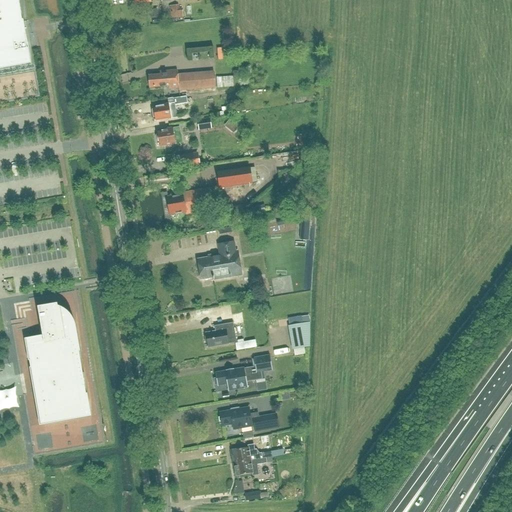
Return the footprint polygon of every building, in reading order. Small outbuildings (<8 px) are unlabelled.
[(0,0),(0,70),(31,65),(27,42),(26,43),(19,0),(0,0)] [(176,6),(166,6),(167,19),(181,18),(181,11),(177,11),(176,6)] [(178,87),(177,75),(177,71),(161,72),(162,75),(149,76),(150,88),(169,87),(169,89),(178,89),(178,87)] [(213,72),(177,75),(178,87),(178,89),(178,91),(214,88),(213,72)] [(172,98),(168,99),(169,104),(170,110),(175,109),(175,106),(180,105),(179,98),(172,99),(172,98)] [(152,113),(153,120),(155,120),(155,121),(171,119),(177,117),(175,109),(170,110),(169,104),(160,105),(160,107),(153,108),(154,113),(152,113)] [(156,139),(157,146),(159,146),(159,147),(164,146),(165,148),(173,147),(173,145),(175,144),(182,143),(181,135),(180,135),(179,128),(173,129),(173,128),(167,129),(167,131),(157,132),(158,139),(156,139)] [(133,149),(147,149),(147,134),(134,134),(133,149)] [(177,157),(179,169),(199,166),(197,154),(177,157)] [(249,168),(217,172),(220,188),(252,184),(249,168)] [(168,214),(170,214),(170,215),(185,213),(185,215),(215,210),(211,188),(182,193),(182,195),(167,198),(169,210),(168,211),(168,214)] [(212,277),(213,280),(231,277),(231,274),(240,272),(237,254),(235,254),(233,243),(219,246),(221,257),(198,261),(201,279),(212,277)] [(32,297),(26,299),(30,316),(36,315),(32,297)] [(58,308),(57,304),(38,307),(43,336),(25,339),(26,347),(27,347),(40,425),(44,424),(44,425),(91,417),(89,401),(87,402),(75,327),(74,324),(73,322),(72,319),(71,317),(69,315),(68,314),(66,312),(64,311),(62,310),(60,309),(58,308)] [(206,336),(204,337),(205,343),(207,343),(208,348),(237,343),(233,324),(243,322),(240,309),(220,312),(222,325),(214,326),(215,332),(206,334),(206,336)] [(310,324),(291,327),(295,349),(310,346),(310,324)] [(227,385),(228,391),(248,388),(247,381),(261,378),(260,373),(272,371),(270,356),(254,358),(255,368),(245,370),(244,368),(233,370),(233,369),(226,371),(215,373),(216,379),(214,379),(215,385),(217,384),(217,386),(227,385)] [(0,408),(17,406),(16,395),(22,394),(19,376),(9,377),(8,373),(1,374),(2,381),(0,381),(0,408)] [(219,418),(220,422),(222,422),(223,426),(233,424),(234,430),(252,426),(251,424),(254,423),(256,432),(277,428),(274,413),(257,416),(256,413),(248,414),(247,408),(238,410),(237,408),(236,409),(236,411),(232,412),(231,409),(230,410),(230,411),(220,413),(221,417),(219,418)] [(232,452),(231,452),(232,458),(233,458),(234,459),(235,459),(235,463),(266,458),(272,457),(271,452),(255,454),(253,445),(248,446),(248,448),(232,451),(232,452)] [(235,469),(233,469),(234,475),(236,475),(236,476),(252,474),(252,476),(258,475),(257,465),(267,463),(266,458),(235,463),(236,467),(235,467),(235,469)] [(242,489),(251,488),(249,477),(240,478),(242,489)] [(232,483),(233,495),(242,494),(241,482),(232,483)] [(243,491),(244,499),(260,498),(259,490),(243,491)] [(283,501),(299,499),(298,491),(282,493),(283,501)]
